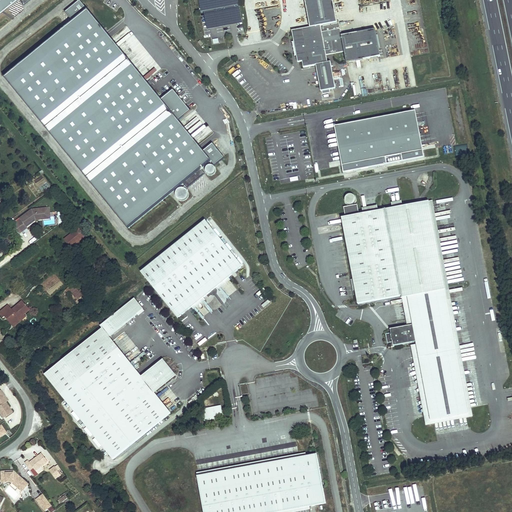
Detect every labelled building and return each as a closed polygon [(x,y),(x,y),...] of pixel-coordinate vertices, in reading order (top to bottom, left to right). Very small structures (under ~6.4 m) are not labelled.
[(0,0),(0,14),(18,0),(19,0),(24,6),(30,0),(0,0)] [(73,22),(5,78),(128,229),(183,184),(185,186),(183,188),(186,189),(205,174),(201,169),(211,161),(215,166),(225,158),(213,143),(203,151),(179,121),(191,111),(173,90),(161,100),(80,0),(65,12),(73,22)] [(345,49),(348,60),(381,54),(376,27),(342,34),(339,20),(338,20),(333,0),(305,0),(311,25),(292,29),(296,45),(296,49),(297,54),(303,59),(304,66),(317,63),(322,89),(323,89),(324,92),(331,90),(331,87),(337,86),(331,60),(328,61),(328,60),(326,61),(324,54),(327,53),(345,49)] [(419,151),(412,114),(338,128),(345,165),(342,165),(343,173),(424,157),(423,150),(419,151)] [(454,145),(455,155),(468,154),(467,144),(454,145)] [(356,201),(352,193),(345,197),(349,205),(356,201)] [(469,412),(446,289),(429,200),(341,217),(358,303),(402,295),(402,297),(408,296),(413,324),(390,329),(391,334),(388,335),(389,340),(392,339),(393,345),(416,340),(432,420),(469,412)] [(49,208),(45,209),(46,217),(35,218),(35,220),(50,219),(49,208)] [(21,220),(17,223),(23,231),(27,228),(26,227),(35,220),(35,218),(46,217),(45,209),(32,210),(20,219),(21,220)] [(177,317),(242,265),(205,219),(140,271),(177,317)] [(17,223),(13,225),(19,234),(23,231),(17,223)] [(79,228),(65,240),(71,248),(85,236),(79,228)] [(162,361),(142,377),(109,336),(143,308),(134,298),(99,325),(101,328),(44,373),(112,458),(170,412),(155,394),(153,391),(173,375),(162,361)] [(5,314),(12,322),(23,313),(29,309),(22,300),(11,309),(7,304),(0,309),(0,315),(1,317),(3,315),(5,314)] [(23,313),(12,322),(13,324),(24,315),(23,313)] [(3,315),(12,326),(13,324),(12,322),(5,314),(3,315)] [(8,403),(1,392),(0,392),(0,415),(3,421),(13,414),(6,404),(8,403)] [(221,405),(204,408),(206,417),(222,414),(221,405)] [(29,461),(25,463),(31,470),(34,468),(36,471),(48,462),(42,454),(30,463),(29,461)] [(312,459),(312,458),(198,477),(204,511),(288,511),(326,505),(317,461),(315,462),(312,459)] [(61,475),(55,467),(50,470),(56,479),(61,475)] [(11,472),(2,472),(3,483),(12,483),(19,489),(25,482),(15,473),(14,474),(11,472)] [(29,485),(25,482),(19,489),(22,492),(29,485)] [(45,511),(52,506),(44,495),(37,500),(45,511)]
